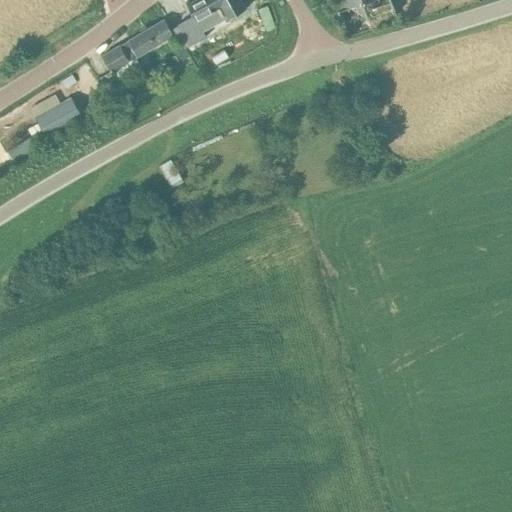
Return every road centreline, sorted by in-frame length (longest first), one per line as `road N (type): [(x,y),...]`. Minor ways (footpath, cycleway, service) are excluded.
road 1 (unclassified): [(0,223),(222,94),(318,59)]
road 2 (unclassified): [(318,59),(511,4)]
road 3 (tertiary): [(0,100),(145,0)]
